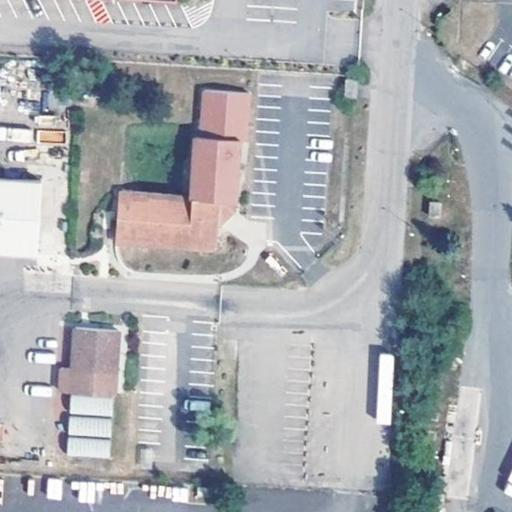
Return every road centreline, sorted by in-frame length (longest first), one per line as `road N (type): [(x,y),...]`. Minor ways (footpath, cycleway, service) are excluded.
road 1 (unclassified): [(362,511),(400,0)]
road 2 (unknown): [(396,60),(439,79),(467,131),(511,334)]
road 3 (unknown): [(343,299),(315,258),(295,192),(292,68)]
road 4 (unknown): [(178,294),(0,295)]
road 5 (unknown): [(276,296),(273,460)]
road 6 (unknown): [(178,294),(174,455)]
